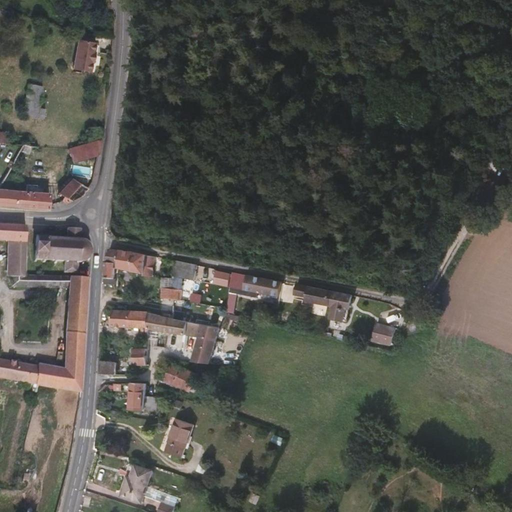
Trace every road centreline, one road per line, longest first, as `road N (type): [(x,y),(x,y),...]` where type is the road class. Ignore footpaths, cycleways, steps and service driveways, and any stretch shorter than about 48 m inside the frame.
road 1 (residential): [(98,240),(412,299)]
road 2 (tertiary): [(98,240),(89,394),(67,511)]
road 3 (tertiary): [(123,0),(107,173),(91,212)]
road 4 (track): [(412,299),(430,288),(486,188),(511,180)]
